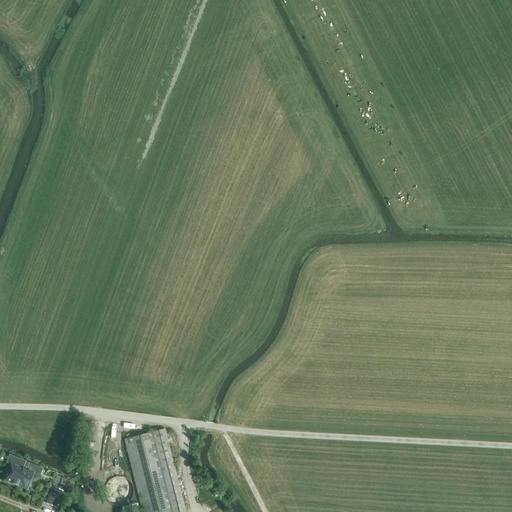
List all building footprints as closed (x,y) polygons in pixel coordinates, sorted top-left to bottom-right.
[(184,511),(164,429),(126,439),(128,449),(143,511),(184,511)] [(10,464),(4,480),(17,485),(26,462),(27,460),(9,454),(7,461),(10,463),(10,464)] [(26,462),(17,485),(27,489),(34,473),(36,474),(37,473),(40,474),(42,468),(36,466),(26,462)] [(62,477),(58,486),(64,488),(63,491),(61,496),(67,499),(71,491),(75,482),(62,477)] [(106,497),(109,503),(114,507),(121,508),(127,506),(132,501),(133,495),(132,488),(128,483),(122,481),(115,481),(109,485),(106,491),(106,497)] [(49,495),(46,503),(51,505),(56,507),(60,499),(61,496),(63,491),(64,488),(58,486),(57,488),(55,487),(53,486),(49,495)] [(124,507),(125,511),(130,511),(142,509),(140,503),(124,507)]
